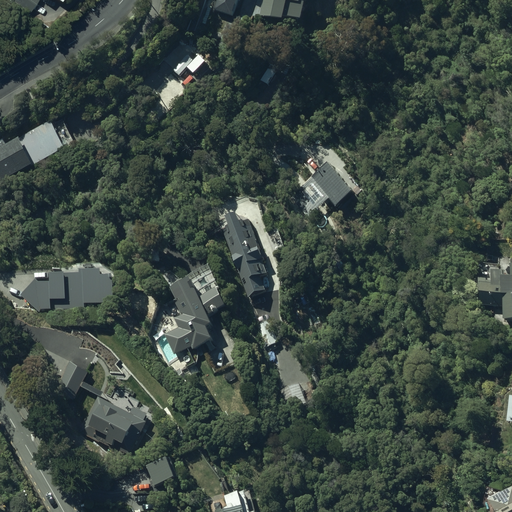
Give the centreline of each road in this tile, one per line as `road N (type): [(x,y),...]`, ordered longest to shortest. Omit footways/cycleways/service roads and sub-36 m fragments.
road 1 (unclassified): [(123,0),(0,85)]
road 2 (unclassified): [(0,402),(62,511)]
